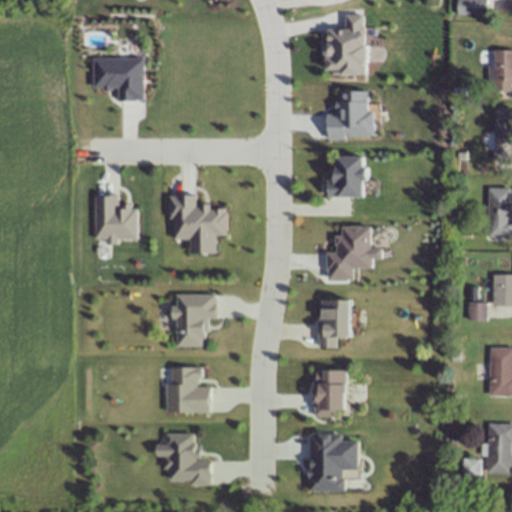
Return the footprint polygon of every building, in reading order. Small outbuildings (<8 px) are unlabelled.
[(487,0),(487,17),(457,16),(457,0),(487,0)] [(365,16),(365,28),(367,28),(367,46),(368,46),(368,62),(367,62),(367,74),(336,74),(336,69),(331,69),(331,59),(335,59),(335,55),(332,55),(330,54),(329,50),(329,47),(332,45),(332,41),(331,41),(331,31),(350,31),(350,16),(365,16)] [(511,50),(511,82),(511,91),(488,91),(489,66),(494,66),(494,50),(511,50)] [(95,59),(144,60),(144,99),(136,99),(136,100),(120,100),(120,87),(112,87),(112,90),(104,90),(104,87),(95,87),(95,59)] [(343,92),(368,92),(368,113),(374,113),(374,135),(346,135),(346,139),(331,139),(331,130),(329,130),(329,115),(345,115),(345,103),(343,103),(343,92)] [(495,110),(511,110),(511,162),(493,162),(495,110)] [(467,151),(466,161),(459,161),(459,150),(467,151)] [(340,158),(364,158),(364,168),(368,168),(368,180),(364,180),(364,196),(330,196),(330,189),(329,189),(329,182),(336,182),(336,173),(338,173),(338,167),(340,167),(340,158)] [(488,188),(510,188),(509,221),(511,221),(511,238),(487,238),(488,188)] [(96,197),(104,197),(104,196),(118,196),(118,210),(124,210),(124,205),(130,205),(130,210),(136,210),(137,239),(117,239),(117,243),(107,243),(107,239),(96,239),(96,197)] [(171,197),(179,197),(179,196),(196,196),(196,208),(202,208),(202,205),(210,205),(210,211),(215,211),(215,209),(225,209),(225,214),(227,214),(227,230),(225,230),(225,234),(216,234),(215,252),(192,252),(192,239),(175,238),(175,217),(171,217),(171,197)] [(370,225),(341,225),(341,235),(335,235),(335,252),(326,252),(326,278),(352,278),(352,267),(371,267),(372,258),(381,258),(381,247),(370,247),(370,225)] [(462,239),(462,231),(470,230),(471,238),(462,239)] [(511,306),(492,306),(493,274),(511,274),(511,306)] [(179,296),(216,296),(216,304),(217,304),(217,318),(209,318),(209,331),(205,331),(205,338),(202,338),(202,346),(180,346),(180,331),(179,331),(179,318),(174,318),(174,308),(179,308),(179,296)] [(324,301),(351,301),(350,336),(337,336),(337,347),(321,347),(321,338),(320,338),(320,325),(321,325),(322,308),(324,308),(324,301)] [(487,303),(486,322),(467,322),(468,303),(487,303)] [(490,347),(511,347),(511,396),(490,396),(490,347)] [(451,353),(460,353),(460,362),(451,362),(451,353)] [(167,411),(167,385),(173,385),(173,369),(201,368),(201,377),(198,377),(198,383),(196,383),(196,388),(210,388),(210,402),(209,402),(209,411),(167,411)] [(319,371),(347,372),(347,393),(345,393),(345,409),(334,409),(334,416),(317,416),(317,408),(316,408),(316,393),(317,393),(317,379),(319,379),(319,371)] [(488,474),(489,424),(511,424),(511,442),(511,474),(488,474)] [(167,435),(193,435),(193,444),(195,444),(195,452),(192,452),(192,456),(194,456),(194,462),(210,462),(210,475),(209,475),(209,483),(192,483),(192,479),(170,479),(170,468),(165,468),(165,457),(170,457),(170,444),(167,444),(167,435)] [(313,436),(342,436),(342,442),(358,442),(358,468),(343,468),(343,479),(345,479),(345,490),(312,489),(313,468),(314,468),(314,459),(313,459),(313,436)] [(463,459),(481,460),(480,478),(462,477),(463,459)]
